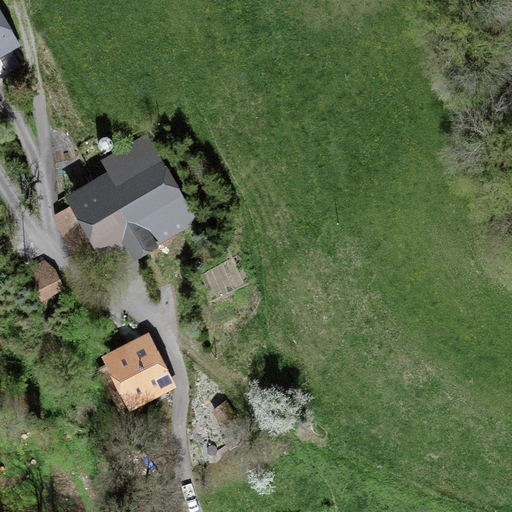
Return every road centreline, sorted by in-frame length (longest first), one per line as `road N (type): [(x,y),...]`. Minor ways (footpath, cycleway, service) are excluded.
road 1 (track): [(170,339),(284,422),(454,506)]
road 2 (track): [(47,204),(41,112),(18,0)]
